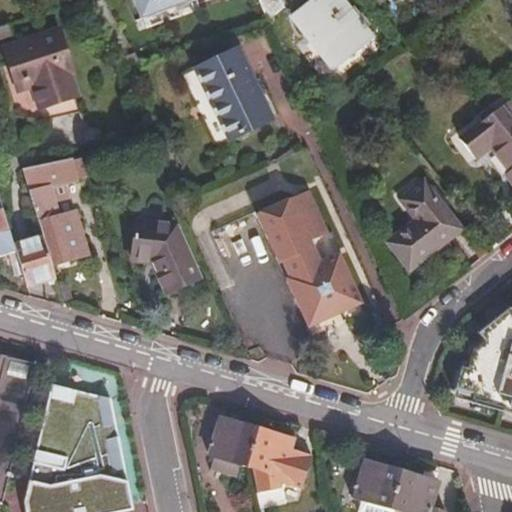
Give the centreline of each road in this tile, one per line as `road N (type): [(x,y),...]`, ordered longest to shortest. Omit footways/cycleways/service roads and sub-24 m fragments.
road 1 (tertiary): [(164,369),(403,439)]
road 2 (residential): [(403,439),(448,310),(511,258)]
road 3 (tertiary): [(0,319),(164,369)]
road 4 (residential): [(171,511),(152,419),(164,369)]
